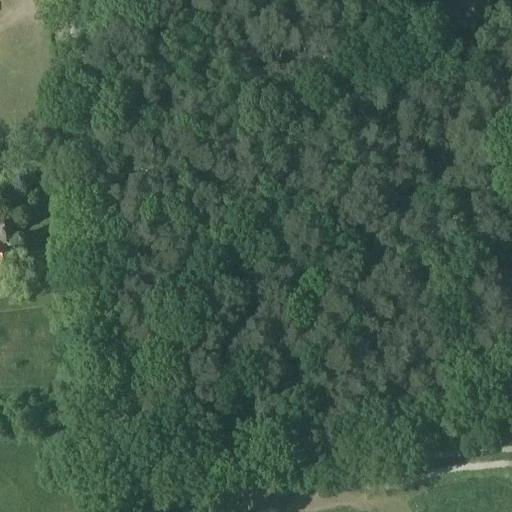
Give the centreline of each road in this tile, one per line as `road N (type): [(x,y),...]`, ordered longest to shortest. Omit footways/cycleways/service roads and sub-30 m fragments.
road 1 (unclassified): [(121,511),(78,0)]
road 2 (track): [(120,501),(511,414)]
